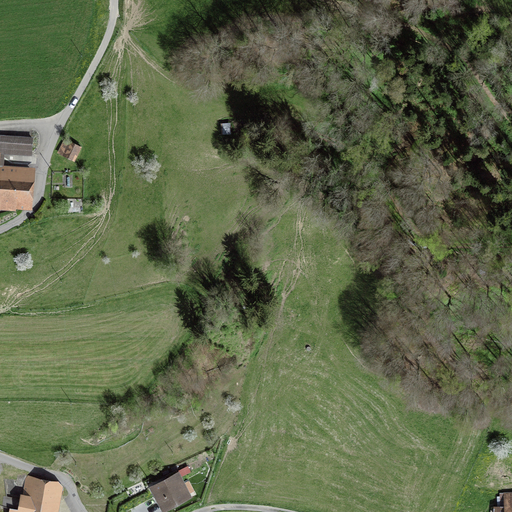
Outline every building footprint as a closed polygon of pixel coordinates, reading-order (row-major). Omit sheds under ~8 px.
[(1,136),(0,146),(0,151),(31,154),(32,138),(1,136)] [(81,146),(70,140),(62,154),(74,160),(81,146)] [(0,200),(28,202),(30,171),(17,171),(17,174),(0,172),(0,200)] [(179,471),(147,488),(160,511),(166,511),(193,497),(179,471)] [(51,511),(56,483),(27,478),(22,499),(21,499),(20,508),(11,507),(10,511),(51,511)] [(511,511),(511,492),(501,493),(501,501),(507,501),(507,506),(496,506),(495,511),(511,511)]
